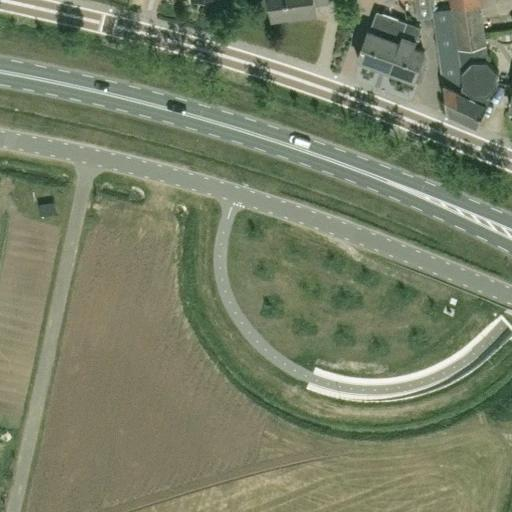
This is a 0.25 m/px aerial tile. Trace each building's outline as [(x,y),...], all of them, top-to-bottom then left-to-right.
[(269,0),(272,19),(297,16),(298,18),(316,15),(315,3),(329,1),(328,0),(269,0)] [(434,0),(436,11),(481,5),(480,0),(434,0)] [(481,5),(436,11),(448,112),(477,125),(492,96),(490,93),(498,85),(498,70),(489,62),(481,5)] [(407,22),(399,19),(377,11),(370,31),(368,31),(358,59),(361,60),(363,64),(374,68),(378,66),(391,71),(407,22)] [(421,27),(407,22),(391,71),(420,82),(426,65),(421,63),(425,51),(414,47),(421,27)] [(429,47),(440,46),(437,23),(427,24),(429,47)]
